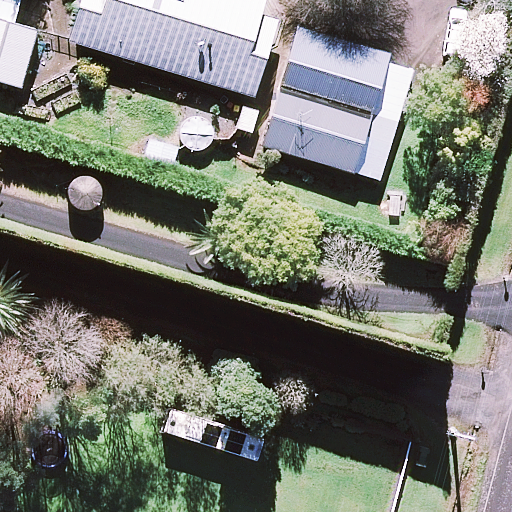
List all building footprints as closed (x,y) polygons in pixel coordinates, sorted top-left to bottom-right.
[(256,16),(261,0),(78,0),(66,42),(115,57),(113,66),(133,72),(136,63),(251,97),(273,21),(256,16)] [(0,25),(0,82),(16,87),(31,34),(0,25)] [(412,66),(294,29),(258,145),(376,182),(412,66)] [(175,141),(177,144),(178,146),(180,147),(183,150),(186,152),(190,154),(195,154),(199,154),(203,153),(207,152),(210,150),(213,147),(216,144),(218,140),(220,137),(220,132),(220,128),(219,124),(218,120),(216,117),(213,113),(210,111),(206,109),(202,107),(198,107),(194,107),(190,107),(186,109),(183,111),(180,114),(177,117),(175,121),(173,124),(173,128),(173,133),(173,137),(175,141)] [(179,148),(139,136),(130,167),(170,178),(179,148)]
